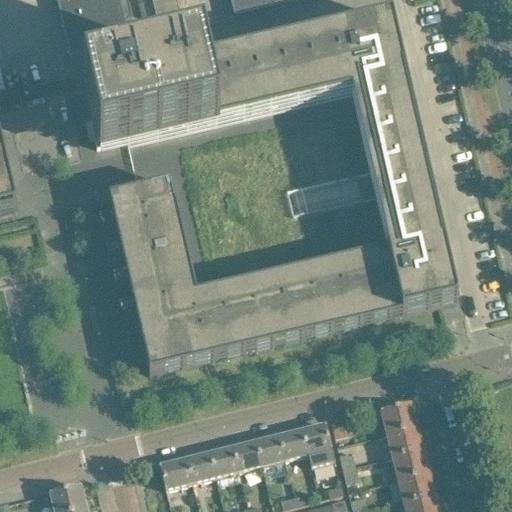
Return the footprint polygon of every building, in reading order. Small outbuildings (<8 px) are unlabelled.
[(71,60),(130,46),(118,0),(60,0),(57,1),(71,60)] [(229,0),(234,21),(325,0),(229,0)] [(392,23),(83,95),(100,165),(219,137),(217,125),(351,94),(350,88),(355,87),(394,259),(389,260),(389,261),(192,307),(167,202),(174,201),(171,188),(108,203),(149,379),(458,308),(392,23)] [(0,217),(16,213),(0,145),(0,217)] [(417,431),(411,408),(381,415),(387,438),(417,431)] [(350,439),(346,424),(332,428),(335,443),(350,439)] [(332,454),(326,430),(302,436),(308,460),(312,474),(336,468),(332,454)] [(423,454),(417,431),(387,438),(392,461),(423,454)] [(308,460),(302,436),(279,442),(285,466),(308,460)] [(285,466),(279,442),(256,447),(262,472),(285,466)] [(262,472),(256,447),(232,453),(238,478),(262,472)] [(238,478),(232,453),(209,459),(215,483),(238,478)] [(429,477),(423,454),(392,461),(398,484),(429,477)] [(215,483),(209,459),(186,464),(192,489),(215,483)] [(351,459),(340,461),(343,475),(354,472),(351,459)] [(192,489),(186,464),(159,471),(165,496),(192,489)] [(358,486),(354,472),(343,475),(347,489),(358,486)] [(434,500),(429,477),(398,484),(404,507),(434,500)] [(85,511),(80,491),(51,498),(54,511),(85,511)] [(342,500),(340,492),(329,495),(330,503),(342,500)] [(437,511),(434,500),(404,507),(404,511),(437,511)] [(306,501),(294,504),(296,511),(308,508),(306,501)]
